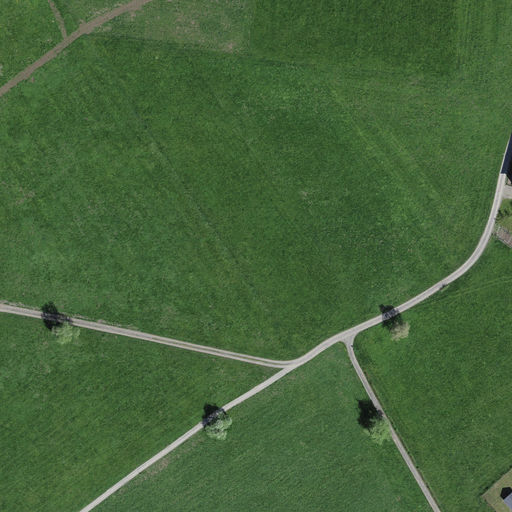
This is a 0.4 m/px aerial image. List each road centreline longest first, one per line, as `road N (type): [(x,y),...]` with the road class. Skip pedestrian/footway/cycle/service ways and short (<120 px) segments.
road 1 (track): [(498,201),(473,261),(229,406),(85,511)]
road 2 (track): [(0,304),(291,367)]
road 3 (track): [(350,332),(367,388),(437,511)]
